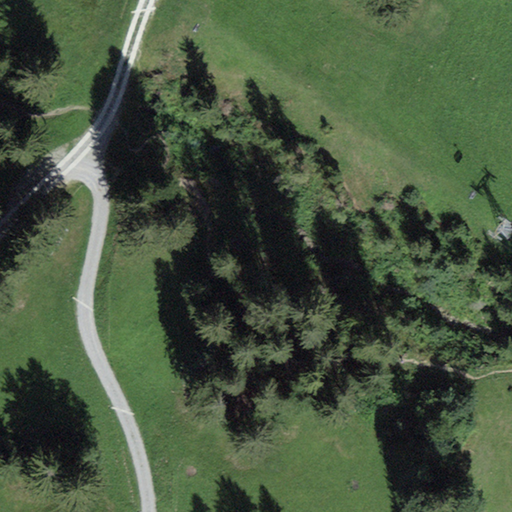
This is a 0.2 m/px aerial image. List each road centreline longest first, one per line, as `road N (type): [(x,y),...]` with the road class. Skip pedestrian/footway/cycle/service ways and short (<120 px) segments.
road 1 (track): [(149,511),(130,424),(82,318),(99,222),(95,180),(74,150)]
road 2 (track): [(0,230),(97,126)]
road 3 (track): [(97,126),(124,79),(143,0)]
